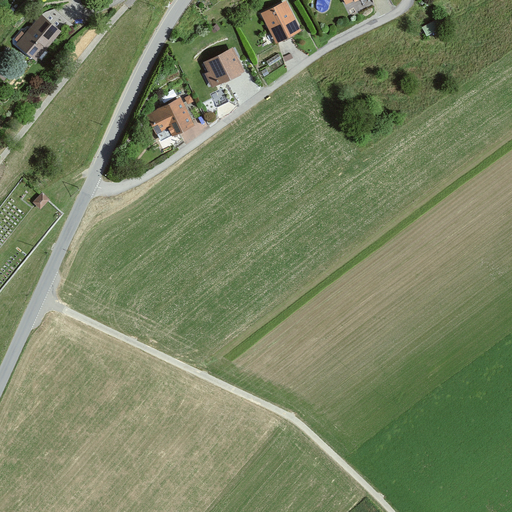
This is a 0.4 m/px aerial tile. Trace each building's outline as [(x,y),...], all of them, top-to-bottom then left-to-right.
[(285,0),(261,12),(277,43),(301,32),(285,0)] [(60,30),(42,15),(17,43),(36,59),(60,30)] [(234,46),(203,62),(216,86),(246,71),(234,46)] [(187,92),(151,112),(164,135),(176,128),(180,135),(204,122),(187,92)] [(43,193),(34,202),(40,208),(49,199),(43,193)]
